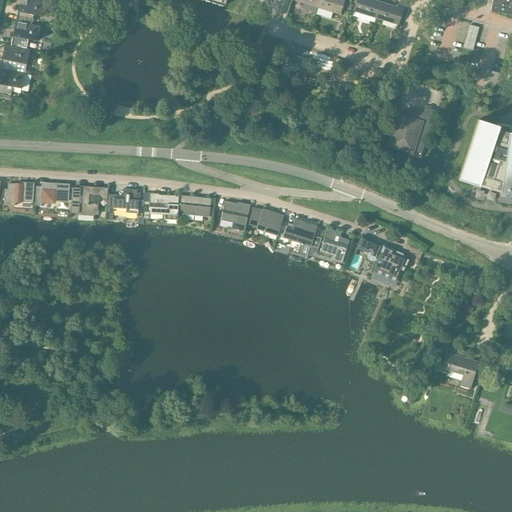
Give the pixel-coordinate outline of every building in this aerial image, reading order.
[(19,0),(16,21),(32,24),(34,14),(42,16),(45,2),(35,0),(19,0)] [(295,0),(295,1),(317,8),(319,0),(295,0)] [(339,15),(343,0),(319,0),(317,8),(339,15)] [(356,0),(353,11),(375,18),(380,2),(371,0),(356,0)] [(511,0),(492,0),(491,12),(502,14),(511,15),(511,0)] [(380,2),(375,18),(397,25),(403,6),(398,4),(397,8),(380,2)] [(11,45),(27,49),(29,39),(38,41),(40,26),(32,24),(16,21),(11,45)] [(469,25),(463,48),(472,51),(479,27),(469,25)] [(388,49),(393,50),(396,41),(391,39),(388,49)] [(0,68),(0,69),(25,74),(30,49),(27,49),(11,45),(5,44),(0,68)] [(22,89),(25,74),(0,69),(0,94),(11,97),(13,87),(22,89)] [(422,113),(408,109),(405,118),(398,115),(388,145),(411,152),(410,155),(420,158),(434,111),(429,109),(426,109),(423,111),(422,113)] [(478,119),(458,180),(473,185),(479,187),(480,184),(500,191),(500,196),(511,197),(511,133),(509,133),(510,127),(499,126),(498,126),(478,119)] [(34,183),(20,182),(19,185),(15,185),(15,184),(7,183),(7,189),(5,189),(4,205),(14,206),(15,202),(32,203),(34,183)] [(68,185),(42,184),(42,187),(36,186),(34,206),(41,206),(42,202),(54,203),(54,200),(67,201),(68,185)] [(72,188),(70,212),(97,214),(98,204),(98,197),(94,192),(89,192),(87,193),(85,191),(86,187),(80,187),(80,189),(72,188)] [(107,200),(107,194),(108,188),(107,188),(99,188),(99,195),(102,199),(107,200)] [(107,194),(107,200),(106,212),(113,212),(113,208),(126,209),(125,213),(137,214),(138,200),(136,200),(137,192),(137,190),(123,189),(122,192),(119,195),(107,194)] [(159,194),(150,193),(149,214),(164,215),(164,219),(177,220),(178,196),(159,195),(159,194)] [(211,198),(181,195),(179,214),(209,217),(211,198)] [(250,205),(237,202),(237,203),(224,201),(220,220),(232,223),(231,229),(244,231),(250,205)] [(249,218),(248,224),(257,226),(256,229),(277,236),(284,216),(263,209),(259,220),(249,218)] [(291,229),(285,227),(282,237),(311,246),(317,226),(294,219),(291,229)] [(340,232),(339,232),(327,228),(319,252),(333,256),(331,260),(342,264),(349,240),(340,237),(340,235),(340,234),(340,233),(340,232)] [(314,236),(311,246),(318,249),(321,238),(314,236)] [(383,246),(361,237),(356,248),(369,253),(370,251),(380,256),(376,264),(375,264),(375,266),(373,271),(398,282),(409,257),(393,250),(394,250),(383,245),(383,246)] [(446,352),(441,370),(448,372),(447,377),(462,381),(460,385),(469,387),(477,362),(479,355),(473,353),(470,360),(446,352)] [(480,386),(486,388),(489,381),(483,379),(480,386)]
